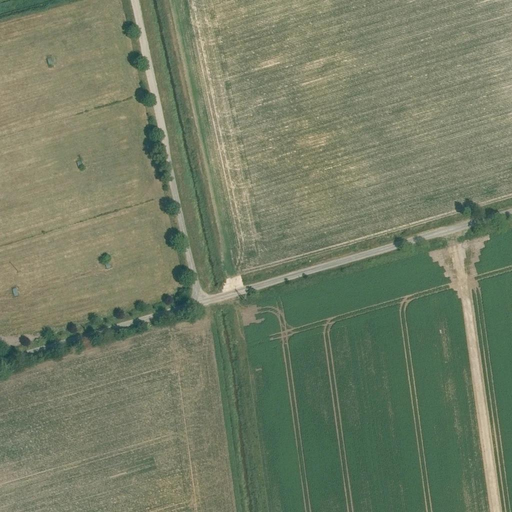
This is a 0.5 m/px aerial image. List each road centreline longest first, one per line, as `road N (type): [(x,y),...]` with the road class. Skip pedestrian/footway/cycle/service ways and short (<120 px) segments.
road 1 (unclassified): [(511,206),(0,359)]
road 2 (track): [(128,0),(193,299)]
